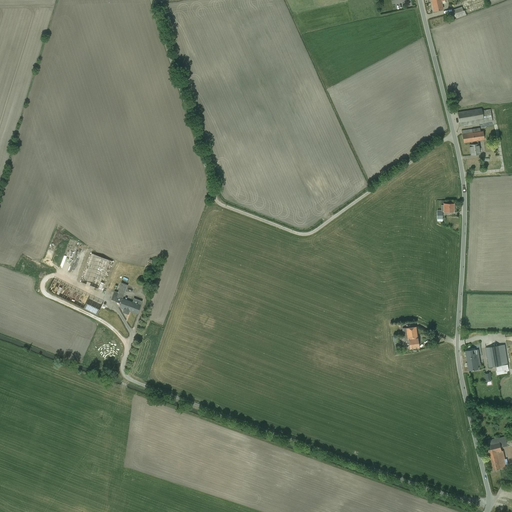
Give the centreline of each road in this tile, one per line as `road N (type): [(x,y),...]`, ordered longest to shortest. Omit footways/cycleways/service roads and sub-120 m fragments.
road 1 (unclassified): [(150,0),(219,203),(312,232),(452,132)]
road 2 (unclassified): [(490,505),(125,377),(120,360),(129,330)]
road 3 (unclassified): [(490,505),(457,351),(464,200),(452,132)]
road 4 (unclassified): [(452,132),(419,0)]
